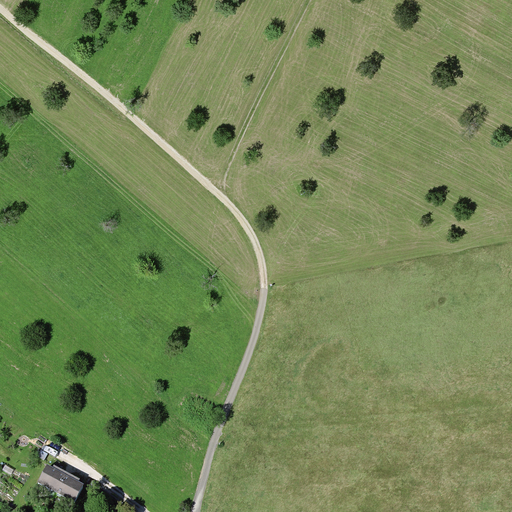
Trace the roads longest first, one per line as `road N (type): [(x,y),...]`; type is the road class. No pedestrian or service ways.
road 1 (track): [(194,511),(256,327),(256,248),(221,196),(0,7)]
road 2 (track): [(221,196),(240,133),(307,0)]
